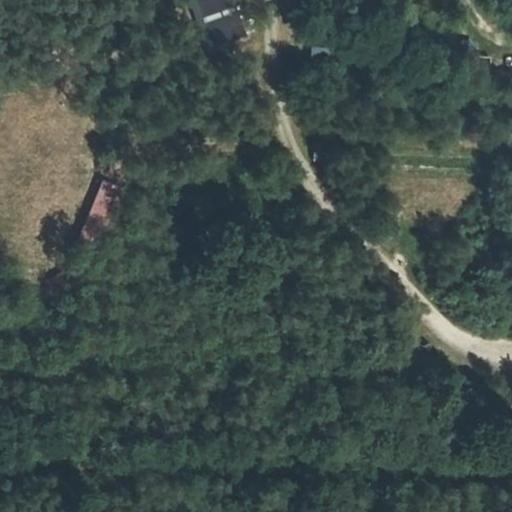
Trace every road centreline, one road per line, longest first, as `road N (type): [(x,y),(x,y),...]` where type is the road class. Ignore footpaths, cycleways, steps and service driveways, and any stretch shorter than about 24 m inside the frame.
road 1 (track): [(0,470),(511,476)]
road 2 (track): [(511,348),(451,333),(404,293),(305,181),(265,65),(269,0)]
